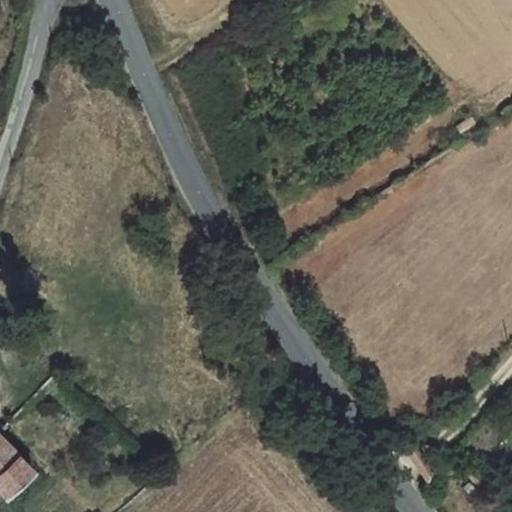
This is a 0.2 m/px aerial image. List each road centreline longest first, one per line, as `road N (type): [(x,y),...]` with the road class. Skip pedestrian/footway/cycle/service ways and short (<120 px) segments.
road 1 (tertiary): [(104,0),(187,185),(417,511)]
road 2 (residential): [(0,171),(50,0)]
